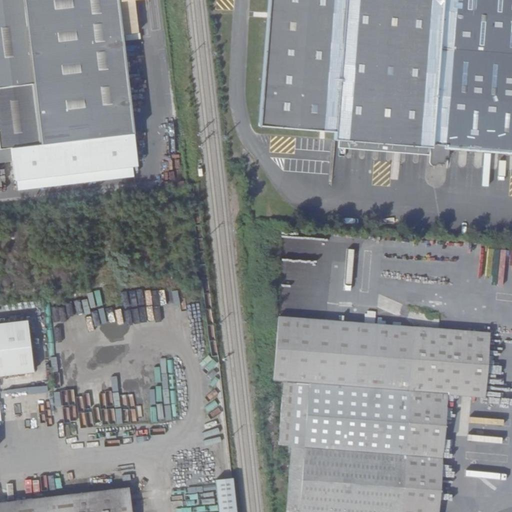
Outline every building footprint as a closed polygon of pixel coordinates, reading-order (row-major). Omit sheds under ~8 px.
[(116,0),(0,0),(0,166),(12,165),(11,152),(132,138),(121,39),(116,0)] [(116,0),(121,39),(138,38),(134,5),(148,3),(147,0),(116,0)] [(511,149),(511,0),(269,0),(259,121),(335,127),(335,134),(428,142),(511,149)] [(12,165),(14,185),(135,171),(132,138),(11,152),(12,165)] [(276,442),(290,443),(289,449),(284,509),(297,511),(296,511),(436,511),(441,462),(447,392),(483,396),(489,330),(278,313),(273,378),(281,379),(276,442)] [(0,379),(25,377),(19,324),(0,325),(0,379)] [(224,511),(222,486),(215,487),(217,511),(224,511)] [(234,511),(232,486),(222,486),(224,511),(234,511)] [(123,511),(121,494),(0,507),(0,511),(123,511)]
